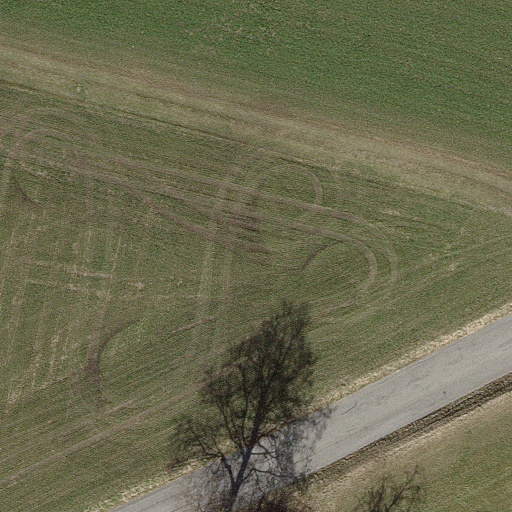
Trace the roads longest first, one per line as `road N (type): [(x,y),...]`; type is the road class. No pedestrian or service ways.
road 1 (track): [(511,195),(499,185),(0,74)]
road 2 (unclassified): [(165,511),(511,342)]
